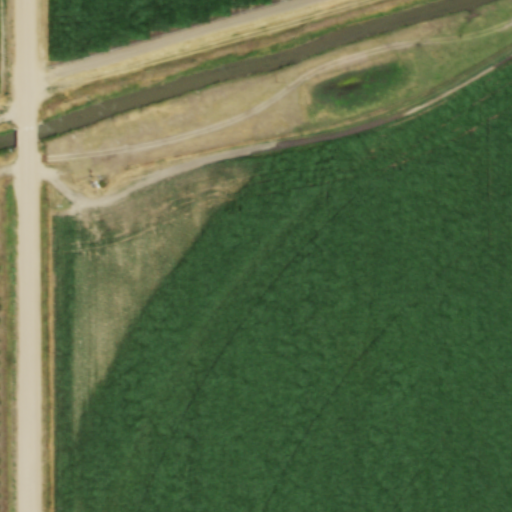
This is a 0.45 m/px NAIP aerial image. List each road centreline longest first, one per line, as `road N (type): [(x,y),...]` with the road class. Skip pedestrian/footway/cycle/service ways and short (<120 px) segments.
road 1 (tertiary): [(30,511),(27,145)]
road 2 (tertiary): [(26,124),(25,0)]
